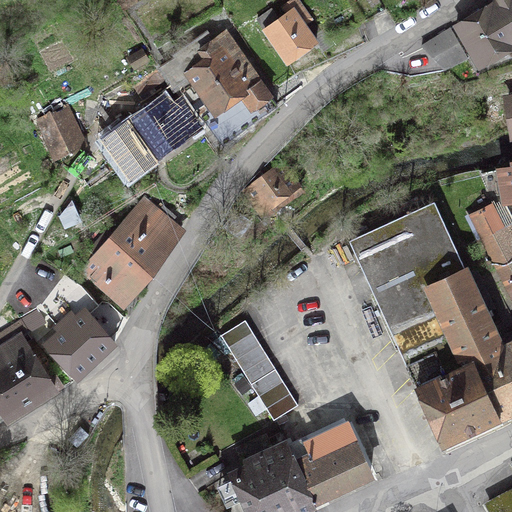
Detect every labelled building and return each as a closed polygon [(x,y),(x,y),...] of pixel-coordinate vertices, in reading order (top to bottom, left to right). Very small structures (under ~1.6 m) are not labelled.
[(287,62),(316,42),(302,23),(309,18),(296,0),(292,0),(283,6),(288,13),(279,19),(271,9),(257,19),(287,62)] [(425,4),(422,0),(401,0),(387,10),(395,24),(425,4)] [(511,0),(497,0),(456,25),(480,66),(511,47),(511,0)] [(466,57),(450,28),(421,45),(444,69),(466,57)] [(276,104),(225,31),(203,47),(198,38),(173,55),(175,58),(160,67),(174,87),(176,85),(182,93),(196,84),(205,97),(194,104),(222,143),(276,104)] [(142,50),(128,57),(134,68),(147,60),(142,50)] [(134,87),(139,95),(166,78),(161,70),(134,87)] [(162,96),(128,121),(155,158),(200,126),(180,98),(168,106),(162,96)] [(65,107),(38,120),(54,157),(82,144),(65,107)] [(130,176),(155,158),(128,121),(104,139),(130,176)] [(299,185),(281,163),(244,191),(261,214),(299,185)] [(511,166),(499,168),(503,198),(511,196),(511,166)] [(100,249),(83,267),(125,304),(165,256),(181,230),(170,221),(175,215),(163,205),(158,211),(143,198),(108,238),(104,234),(95,244),(100,249)] [(474,289),(484,284),(476,268),(467,273),(434,201),(349,240),(416,387),(474,360),(500,418),(511,412),(511,330),(500,336),(505,346),(499,348),(496,342),(498,341),(474,289)] [(484,236),(501,227),(489,205),(472,214),(484,236)] [(496,261),(495,261),(511,295),(511,222),(501,227),(484,236),(496,261)] [(60,330),(44,343),(77,378),(115,342),(110,337),(119,329),(124,316),(107,301),(95,300),(85,309),(79,302),(87,293),(78,285),(48,312),(60,330)] [(0,421),(61,383),(26,330),(43,319),(37,311),(0,335),(0,338),(5,347),(0,349),(0,421)] [(221,335),(273,420),(298,405),(245,320),(221,335)] [(416,387),(442,444),(500,418),(474,360),(416,387)] [(304,449),(307,455),(295,461),(314,502),(370,475),(355,443),(352,445),(345,430),(304,449)] [(245,466),(230,473),(248,511),(296,511),(315,503),(314,502),(295,461),(285,440),(272,446),(266,433),(236,447),(245,466)] [(511,511),(511,489),(488,501),(494,511),(511,511)]
